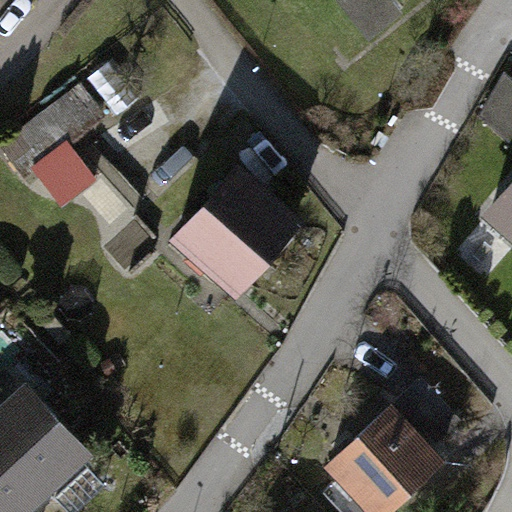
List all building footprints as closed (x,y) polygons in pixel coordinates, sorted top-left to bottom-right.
[(388,0),(417,31),(451,0),(388,0)] [(511,86),(485,119),(511,140),(511,86)] [(333,224),(257,160),(194,234),(271,298),(333,224)] [(0,511),(60,511),(124,451),(51,376),(0,424),(0,511)] [(449,511),(496,465),(435,405),(372,468),(415,511),(449,511)]
